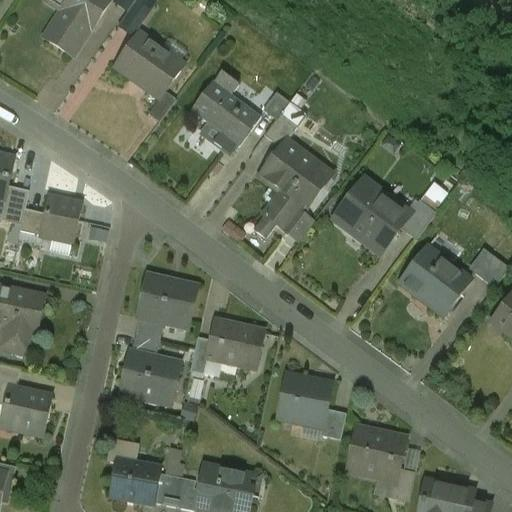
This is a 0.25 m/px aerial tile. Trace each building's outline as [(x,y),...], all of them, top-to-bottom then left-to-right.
[(113,0),(112,0),(67,0),(70,2),(44,41),(72,59),(90,31),(92,32),(113,0)] [(119,0),(116,5),(128,14),(138,0),(119,0)] [(138,0),(128,14),(118,28),(132,38),(156,4),(149,0),(138,0)] [(184,69),(139,36),(115,69),(160,101),(161,102),(166,95),(184,69)] [(239,87),(222,74),(214,84),(213,84),(191,113),(220,135),(213,145),(230,158),(237,148),(239,149),(261,120),(232,97),(239,87)] [(161,102),(160,101),(149,117),(159,125),(176,102),(166,95),(161,102)] [(277,96),(263,113),(276,123),(281,116),(290,105),(277,96)] [(298,129),(281,116),(276,123),(264,139),(280,151),(286,143),(287,143),(298,129)] [(287,143),(286,143),(280,151),(259,180),(271,189),(303,213),(305,215),(333,178),(287,143)] [(15,161),(0,157),(0,201),(6,202),(1,224),(8,225),(15,191),(8,190),(15,161)] [(410,216),(365,182),(334,222),(350,235),(352,231),(383,254),(400,231),(411,217),(410,216)] [(303,213),(271,189),(265,198),(265,203),(273,209),(268,216),(269,222),(276,228),(282,227),(287,231),(285,234),(299,245),(314,225),(302,216),(303,213)] [(29,194),(15,191),(8,225),(22,228),(25,212),(29,194)] [(82,207),(49,199),(45,217),(41,234),(75,242),(82,207)] [(419,203),(410,216),(411,217),(400,231),(416,243),(436,216),(419,203)] [(45,217),(25,212),(22,228),(21,234),(40,239),(41,234),(45,217)] [(268,216),(254,233),(266,242),(276,228),(269,222),(268,216)] [(428,250),(400,287),(417,300),(420,297),(445,316),(443,320),(444,321),(471,282),(428,250)] [(509,271),(489,255),(473,275),(494,291),(509,271)] [(197,289),(148,278),(139,319),(164,325),(188,330),(197,289)] [(0,289),(0,329),(17,333),(12,354),(29,358),(34,336),(37,337),(45,300),(0,289)] [(511,295),(490,324),(511,340),(511,295)] [(164,325),(140,320),(136,338),(160,343),(164,325)] [(264,334),(215,323),(210,343),(207,361),(208,361),(256,372),(264,334)] [(160,343),(136,338),(132,355),(156,360),(160,343)] [(198,340),(190,374),(204,377),(208,361),(207,361),(210,343),(198,340)] [(132,355),(131,355),(122,396),(170,407),(180,366),(156,360),(132,355)] [(21,372),(0,367),(0,381),(18,386),(21,372)] [(307,381),(286,377),(277,421),(323,430),(324,430),(327,412),(332,388),(307,383),(307,381)] [(52,400),(12,391),(9,406),(5,405),(0,425),(18,429),(17,433),(43,439),(52,400)] [(346,417),(327,412),(324,430),(323,430),(321,439),(341,443),(346,417)] [(407,441),(356,430),(346,473),(396,484),(397,484),(400,472),(407,441)] [(160,471),(136,466),(139,447),(111,442),(107,464),(117,466),(110,500),(153,508),(160,471)] [(16,470),(0,466),(0,485),(4,486),(12,488),(16,470)] [(248,511),(256,479),(204,468),(199,493),(195,511),(196,511),(197,511),(197,509),(211,511),(248,511)] [(415,475),(400,472),(397,484),(396,484),(392,500),(409,504),(415,475)] [(185,481),(168,478),(162,507),(179,511),(185,481)] [(195,484),(185,481),(179,511),(184,511),(196,511),(195,511),(199,493),(194,492),(195,484)] [(469,511),(474,494),(426,483),(419,511),(469,511)]
